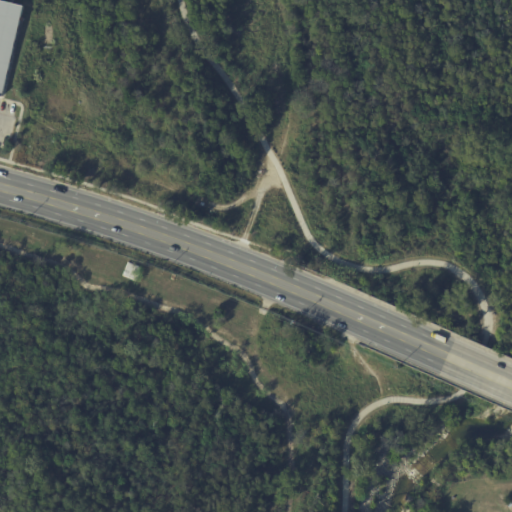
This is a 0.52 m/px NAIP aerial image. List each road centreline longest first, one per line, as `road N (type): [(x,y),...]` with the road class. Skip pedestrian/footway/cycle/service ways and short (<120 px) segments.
road 1 (track): [(296,511),(301,493),(289,387),(204,320),(0,244)]
road 2 (primary): [(0,183),(199,248),(310,295)]
road 3 (track): [(236,262),(289,125),(276,0)]
road 4 (primary): [(310,295),(448,357)]
